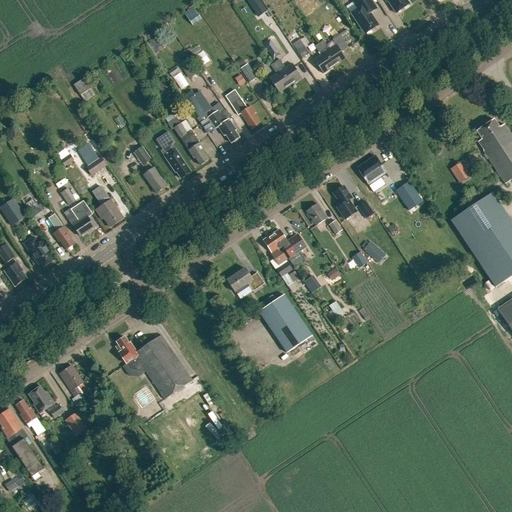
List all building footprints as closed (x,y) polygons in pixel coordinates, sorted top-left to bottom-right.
[(258,0),(246,0),(258,17),(267,12),(258,0)] [(365,35),(378,26),(370,13),(377,9),(370,0),(357,0),(353,3),(358,10),(351,14),(365,35)] [(410,5),(406,0),(384,0),(386,2),(388,2),(396,14),(410,5)] [(195,9),(190,12),(197,23),(202,20),(195,9)] [(348,29),(340,35),(343,40),(351,34),(348,29)] [(319,44),(334,66),(346,59),(341,53),(349,48),(343,40),(340,35),(332,40),(336,45),(329,50),(323,41),(319,44)] [(260,44),(269,59),(277,55),(268,39),(260,44)] [(293,45),(298,52),(304,47),(300,41),(293,45)] [(323,74),(334,66),(319,44),(315,47),(321,56),(314,60),(323,74)] [(196,46),(186,50),(188,56),(199,51),(196,46)] [(200,68),(210,60),(203,51),(193,58),(200,68)] [(187,58),(180,63),(184,68),(191,63),(187,58)] [(242,58),(237,61),(241,67),(246,64),(242,58)] [(275,63),(290,86),(302,78),(292,64),(285,69),(279,60),(275,63)] [(184,68),(183,69),(190,79),(198,73),(191,63),(184,68)] [(279,93),(290,86),(275,63),(271,66),(277,75),(270,79),(279,93)] [(249,84),(256,80),(247,67),(240,71),(249,84)] [(181,90),(189,85),(181,72),(173,77),(181,90)] [(234,79),(238,86),(245,83),(240,76),(234,79)] [(85,101),(95,95),(84,78),(74,85),(85,101)] [(163,91),(172,85),(167,78),(158,85),(163,91)] [(227,104),(237,98),(232,89),(222,95),(227,104)] [(205,114),(213,108),(200,91),(187,100),(200,117),(205,114)] [(242,105),(239,100),(231,106),(238,116),(241,114),(251,129),(260,123),(254,114),(255,113),(251,107),(247,109),(244,104),(242,105)] [(219,103),(213,108),(205,114),(216,129),(218,127),(224,136),(226,135),(231,144),(233,143),(234,143),(237,141),(238,139),(239,138),(235,131),(236,130),(229,120),(231,118),(225,110),(224,111),(219,103)] [(181,124),(177,118),(167,125),(171,130),(174,129),(180,138),(185,146),(188,151),(194,159),(195,158),(200,166),(209,160),(203,151),(204,151),(199,143),(191,131),(187,134),(180,124),(181,124)] [(499,128),(494,120),(476,132),(482,140),(478,143),(484,151),(482,152),(504,185),(511,180),(511,135),(505,125),(499,128)] [(181,179),(190,172),(172,145),(175,142),(168,132),(157,140),(163,150),(161,152),(165,158),(176,174),(177,174),(181,179)] [(143,167),(152,161),(142,147),(133,153),(143,167)] [(99,159),(94,152),(83,160),(88,167),(86,168),(92,176),(107,166),(101,158),(99,159)] [(65,167),(74,161),(70,155),(61,161),(65,167)] [(357,169),(369,186),(387,174),(375,156),(357,169)] [(451,169),(455,176),(464,170),(459,164),(451,169)] [(156,194),(164,188),(166,186),(154,169),(144,176),(156,194)] [(409,182),(396,191),(409,211),(423,202),(409,182)] [(104,205),(117,223),(124,219),(111,200),(110,201),(101,187),(93,193),(102,206),(104,205)] [(345,220),(357,212),(349,201),(352,199),(343,187),(333,194),(341,205),(337,208),(345,220)] [(69,206),(76,201),(68,189),(61,194),(69,206)] [(494,288),(511,275),(511,224),(492,194),(450,222),(494,288)] [(13,200),(0,209),(12,226),(25,217),(13,200)] [(366,218),(374,213),(365,200),(357,205),(366,218)] [(80,237),(94,227),(88,218),(93,215),(83,202),(71,210),(79,222),(73,226),(80,237)] [(38,206),(36,203),(28,207),(37,219),(46,212),(41,204),(38,206)] [(110,228),(117,223),(104,205),(102,206),(96,211),(102,219),(104,218),(110,228)] [(316,226),(327,219),(317,205),(306,212),(316,226)] [(70,238),(63,228),(64,227),(62,225),(55,215),(49,219),(56,229),(58,232),(54,234),(59,242),(61,241),(66,250),(74,245),(69,239),(70,238)] [(335,235),(342,231),(335,221),(329,226),(335,235)] [(394,224),(387,229),(391,234),(398,230),(394,224)] [(271,236),(280,249),(283,247),(290,258),(305,247),(297,235),(287,242),(279,230),(271,236)] [(278,251),(280,249),(271,236),(263,241),(268,248),(280,265),(287,260),(283,254),(281,256),(278,251)] [(34,238),(24,244),(33,258),(34,258),(42,269),(55,260),(49,252),(50,251),(44,241),(38,245),(34,238)] [(371,243),(364,250),(371,256),(378,249),(371,243)] [(16,264),(13,258),(14,258),(6,246),(0,249),(0,251),(7,262),(2,266),(5,270),(16,287),(26,280),(22,273),(23,272),(17,263),(16,264)] [(360,253),(352,258),(359,268),(367,263),(360,253)] [(288,287),(294,283),(288,274),(293,270),(287,263),(276,270),(288,287)] [(335,268),(329,273),(334,280),(340,275),(335,268)] [(251,278),(245,269),(227,281),(235,293),(247,285),(252,292),(264,285),(257,274),(251,278)] [(313,276),(304,282),(312,294),(321,287),(313,276)] [(287,353),(312,336),(284,295),(259,312),(287,353)] [(511,333),(511,297),(495,309),(511,333)] [(338,319),(345,314),(336,301),(329,306),(338,319)] [(192,381),(161,336),(137,352),(131,344),(130,344),(125,337),(124,338),(121,337),(118,340),(117,342),(117,343),(119,345),(116,347),(119,352),(119,353),(127,364),(128,364),(129,366),(138,360),(165,400),(192,381)] [(81,394),(77,388),(84,383),(74,369),(71,370),(70,368),(62,373),(64,375),(61,377),(75,397),(81,394)] [(46,394),(41,387),(29,395),(35,404),(33,405),(39,414),(46,409),(49,413),(50,413),(54,419),(64,412),(59,405),(57,407),(47,393),(46,394)] [(29,409),(24,401),(16,406),(22,414),(21,415),(29,428),(31,427),(38,437),(46,431),(37,418),(30,409),(29,409)] [(28,437),(22,429),(10,410),(0,416),(0,424),(9,438),(7,439),(32,477),(44,469),(24,439),(28,437)] [(76,438),(88,429),(86,425),(89,423),(80,411),(77,413),(65,421),(76,438)] [(89,441),(95,436),(92,431),(85,435),(89,441)] [(10,492),(26,481),(21,474),(5,484),(10,492)]
